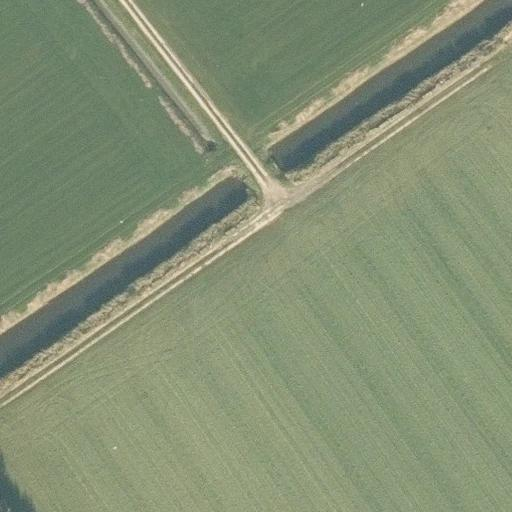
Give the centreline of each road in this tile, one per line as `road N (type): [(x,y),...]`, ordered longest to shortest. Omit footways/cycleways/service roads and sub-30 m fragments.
road 1 (track): [(0,401),(487,62)]
road 2 (track): [(283,204),(125,0)]
